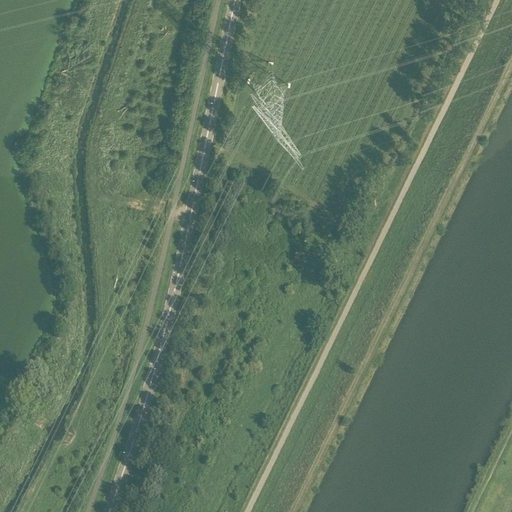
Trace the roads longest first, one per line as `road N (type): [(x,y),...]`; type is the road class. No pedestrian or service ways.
road 1 (unclassified): [(246,511),(494,0)]
road 2 (tertiary): [(110,511),(151,390),(236,0)]
